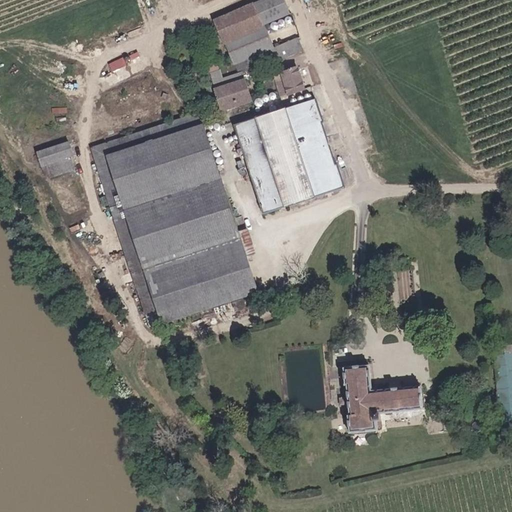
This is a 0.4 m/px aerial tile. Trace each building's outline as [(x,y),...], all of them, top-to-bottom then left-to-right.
[(272,0),(219,22),(227,42),(264,27),(291,16),(285,0),(272,0)] [(237,64),(245,61),(273,49),(264,27),(227,42),(237,64)] [(273,49),(245,61),(251,74),(300,54),(295,40),(273,49)] [(114,71),(126,64),(122,56),(109,63),(114,71)] [(282,96),(305,89),(298,70),(276,78),(282,96)] [(214,83),(224,111),(251,102),(242,74),(214,83)] [(267,216),(346,189),(317,101),(237,129),(267,216)] [(198,114),(92,151),(103,182),(209,146),(198,114)] [(70,152),(74,151),(66,128),(35,138),(41,162),(46,161),(47,164),(71,156),(70,152)] [(209,146),(103,182),(131,262),(140,287),(246,253),(209,146)] [(246,253),(140,287),(153,327),(232,300),(235,310),(247,306),(244,296),(249,295),(252,303),(263,299),(246,253)] [(502,426),(511,425),(511,351),(495,353),(502,426)] [(373,390),(370,365),(345,367),(351,432),(379,429),(378,421),(382,420),(381,412),(423,408),(421,386),(373,390)]
